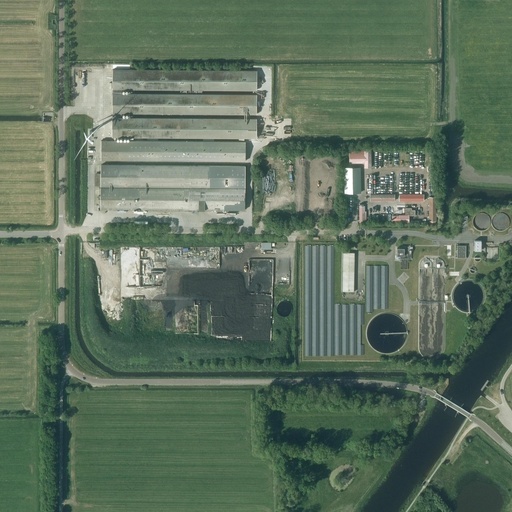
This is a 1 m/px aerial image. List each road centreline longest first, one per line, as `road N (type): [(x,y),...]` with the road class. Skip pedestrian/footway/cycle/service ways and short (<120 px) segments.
road 1 (tertiary): [(511,451),(419,388),(80,376),(61,347),(62,235)]
road 2 (unclassified): [(365,232),(62,230)]
road 3 (tertiary): [(62,230),(62,0)]
road 4 (track): [(450,143),(449,0)]
